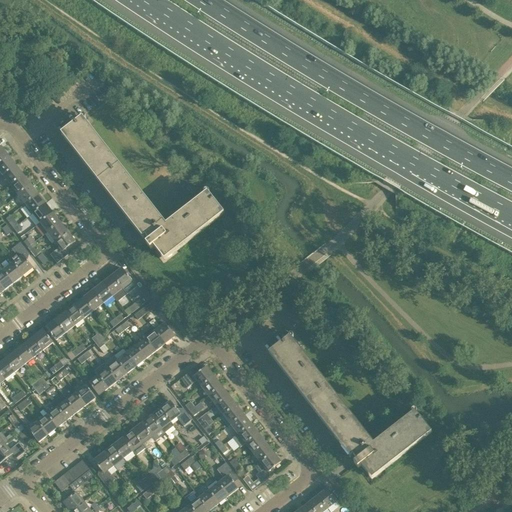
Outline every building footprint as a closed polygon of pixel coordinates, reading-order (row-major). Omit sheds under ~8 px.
[(224,215),(209,195),(206,197),(205,196),(166,226),(85,121),(83,123),(81,120),(62,135),(143,239),(145,237),(149,242),(150,242),(146,245),(150,250),(153,247),(164,261),(224,215)] [(0,162),(8,156),(1,147),(0,147),(0,162)] [(8,156),(0,162),(0,172),(3,176),(16,166),(8,156)] [(16,166),(3,176),(10,185),(23,175),(16,166)] [(23,175),(10,185),(17,195),(31,185),(23,175)] [(31,185),(17,195),(25,204),(38,194),(31,185)] [(38,194),(25,204),(32,214),(45,204),(38,194)] [(45,204),(32,214),(39,223),(53,213),(45,204)] [(53,213),(39,223),(47,233),(60,222),(53,213)] [(9,223),(13,229),(18,225),(14,220),(9,223)] [(60,222),(47,233),(54,242),(67,232),(60,222)] [(22,230),(18,225),(13,229),(17,234),(22,230)] [(12,232),(7,226),(2,229),(7,236),(12,232)] [(75,242),(67,232),(54,242),(59,248),(50,255),(57,264),(68,255),(64,250),(75,242)] [(24,242),(28,248),(33,244),(29,239),(24,242)] [(18,258),(12,263),(22,277),(33,269),(24,258),(29,254),(20,243),(12,250),(18,258)] [(33,244),(28,248),(35,258),(41,252),(34,243),(33,244)] [(3,271),(13,284),(22,277),(12,263),(3,271)] [(112,276),(122,289),(132,282),(121,268),(112,276)] [(0,272),(0,286),(3,291),(13,284),(3,271),(0,272)] [(102,283),(113,296),(122,289),(112,276),(102,283)] [(93,290),(103,304),(113,296),(102,283),(93,290)] [(152,297),(144,287),(139,291),(147,301),(152,297)] [(83,298),(94,311),(103,304),(93,290),(83,298)] [(74,305),(84,319),(94,311),(83,298),(74,305)] [(134,304),(137,309),(143,305),(139,300),(134,304)] [(162,311),(154,300),(149,304),(157,314),(162,311)] [(129,308),(132,313),(137,309),(134,304),(129,308)] [(64,313),(75,326),(84,319),(74,305),(64,313)] [(148,312),(145,307),(139,311),(143,316),(148,312)] [(139,311),(134,316),(138,320),(143,316),(139,311)] [(55,320),(65,333),(75,326),(64,313),(55,320)] [(115,319),(119,324),(124,320),(120,315),(115,319)] [(110,323),(113,328),(119,324),(115,319),(110,323)] [(45,328),(56,341),(65,333),(55,320),(45,328)] [(161,326),(155,331),(165,344),(175,337),(161,320),(158,322),(161,326)] [(120,326),(124,331),(129,327),(126,322),(120,326)] [(120,326),(115,330),(119,335),(124,331),(120,326)] [(142,334),(145,338),(156,352),(165,344),(155,331),(152,327),(142,334)] [(33,337),(43,351),(53,343),(42,330),(33,337)] [(101,340),(106,336),(102,331),(97,335),(101,340)] [(92,339),(94,343),(95,344),(101,340),(97,335),(92,339)] [(101,340),(104,344),(110,340),(106,336),(101,340)] [(23,345),(34,358),(43,351),(33,337),(23,345)] [(142,353),(146,359),(156,352),(145,338),(136,346),(142,353)] [(372,480),(431,433),(416,414),(414,416),(412,414),(373,444),(292,340),(290,341),(288,339),(269,354),(350,458),(353,456),(356,461),(353,463),(358,468),(361,466),(372,480)] [(101,340),(95,344),(99,349),(104,344),(101,340)] [(81,353),(86,349),(82,344),(77,348),(81,353)] [(14,352),(24,365),(34,358),(23,345),(14,352)] [(126,353),(137,366),(146,359),(142,353),(136,346),(126,353)] [(75,357),(81,353),(77,348),(72,352),(75,357)] [(83,356),(86,360),(92,356),(88,351),(83,356)] [(4,360),(14,373),(24,365),(14,352),(4,360)] [(117,360),(127,374),(137,366),(126,353),(117,360)] [(83,356),(77,360),(81,364),(86,360),(83,356)] [(107,368),(118,381),(127,374),(117,360),(114,356),(104,364),(107,368)] [(0,362),(0,373),(5,380),(14,373),(4,360),(0,362)] [(55,366),(58,371),(64,366),(60,362),(55,366)] [(49,370),(53,375),(58,371),(55,366),(49,370)] [(201,387),(214,376),(206,367),(195,376),(191,371),(181,379),(187,388),(196,381),(201,387)] [(98,375),(108,389),(118,381),(107,368),(98,375)] [(60,373),(64,378),(69,374),(65,369),(60,373)] [(60,373),(55,377),(59,382),(64,378),(60,373)] [(88,383),(99,396),(108,389),(98,375),(88,383)] [(214,376),(201,387),(208,396),(221,386),(214,376)] [(41,387),(46,383),(42,378),(37,382),(41,387)] [(32,386),(34,390),(35,391),(41,387),(37,382),(32,386)] [(41,387),(44,391),(49,387),(46,383),(41,387)] [(47,395),(56,389),(53,385),(45,392),(47,395)] [(96,398),(85,385),(76,393),(86,406),(96,398)] [(221,386),(208,396),(215,406),(228,395),(221,386)] [(41,387),(35,391),(39,395),(44,391),(41,387)] [(17,395),(20,400),(26,396),(22,391),(17,395)] [(86,406),(76,393),(66,400),(77,413),(86,406)] [(15,404),(20,400),(17,395),(12,399),(15,404)] [(228,395),(215,406),(223,415),(236,405),(228,395)] [(22,403),(26,408),(31,403),(28,399),(22,403)] [(77,413),(66,400),(57,407),(67,421),(77,413)] [(160,409),(170,422),(176,418),(183,426),(192,420),(183,409),(178,413),(170,402),(160,409)] [(189,411),(194,407),(190,402),(185,406),(189,411)] [(22,403),(17,407),(21,411),(26,408),(22,403)] [(236,405),(223,415),(230,425),(243,414),(236,405)] [(67,421),(57,407),(47,415),(57,428),(67,421)] [(198,413),(194,407),(189,411),(193,417),(198,413)] [(174,427),(170,422),(160,409),(151,417),(161,430),(164,434),(174,427)] [(243,414),(230,425),(238,434),(251,424),(243,414)] [(16,420),(13,415),(8,419),(12,424),(16,420)] [(57,428),(47,415),(37,422),(48,436),(57,428)] [(141,424),(151,437),(161,430),(151,417),(141,424)] [(16,420),(12,424),(16,429),(21,426),(16,420)] [(205,421),(200,425),(204,430),(209,426),(205,421)] [(48,436),(37,422),(28,430),(38,443),(48,436)] [(132,431),(142,444),(151,437),(141,424),(132,431)] [(251,424),(238,434),(245,444),(258,433),(251,424)] [(213,432),(209,426),(204,430),(208,436),(213,432)] [(18,434),(22,440),(28,435),(24,430),(18,434)] [(122,439),(132,452),(142,444),(132,431),(122,439)] [(258,433),(245,444),(252,453),(266,443),(258,433)] [(204,437),(199,441),(202,445),(207,441),(204,437)] [(113,446),(123,459),(132,452),(122,439),(113,446)] [(219,450),(224,446),(220,440),(215,444),(219,450)] [(10,450),(5,444),(0,448),(0,464),(11,456),(14,461),(25,452),(19,443),(10,450)] [(266,443),(252,453),(260,463),(273,453),(266,443)] [(177,449),(181,453),(186,449),(182,445),(177,449)] [(103,454),(113,467),(123,459),(113,446),(103,454)] [(228,451),(224,446),(219,450),(223,455),(228,451)] [(180,454),(184,459),(189,455),(185,450),(180,454)] [(273,453),(260,463),(265,469),(256,476),(259,480),(262,484),(273,476),(269,471),(281,462),(273,453)] [(113,467),(103,454),(94,461),(102,472),(98,476),(106,487),(115,480),(108,471),(113,467)] [(175,458),(179,463),(184,459),(180,454),(175,458)] [(186,462),(189,466),(195,462),(191,457),(186,462)] [(233,468),(238,464),(234,459),(229,463),(233,468)] [(89,470),(82,461),(78,465),(85,474),(89,470)] [(193,469),(199,465),(196,461),(191,466),(193,469)] [(186,462),(181,466),(184,470),(189,466),(186,462)] [(224,479),(218,483),(228,496),(238,489),(230,478),(234,474),(226,463),(217,470),(224,479)] [(242,469),(238,464),(233,468),(237,474),(242,469)] [(85,474),(78,465),(73,468),(80,478),(85,474)] [(166,475),(171,471),(167,466),(162,470),(166,475)] [(68,472),(76,481),(80,478),(73,468),(68,472)] [(93,476),(89,470),(85,474),(80,478),(76,481),(71,485),(69,486),(74,491),(93,476)] [(157,474),(160,478),(161,479),(166,475),(162,470),(157,474)] [(166,475),(170,480),(175,476),(171,471),(166,475)] [(76,481),(68,472),(64,475),(71,485),(76,481)] [(71,485),(64,475),(59,479),(67,488),(69,486),(71,485)] [(166,475),(161,479),(164,484),(170,480),(166,475)] [(152,476),(142,484),(146,489),(156,481),(152,476)] [(67,488),(59,479),(54,483),(62,492),(67,488)] [(253,492),(262,484),(259,480),(253,484),(251,481),(247,484),(253,492)] [(219,504),(228,496),(218,483),(208,491),(219,504)] [(137,488),(141,493),(146,489),(142,484),(137,488)] [(147,491),(151,496),(157,491),(153,487),(147,491)] [(327,489),(317,497),(327,509),(337,502),(327,489)] [(147,491),(143,495),(146,500),(151,496),(147,491)] [(209,511),(219,504),(208,491),(199,498),(209,511)] [(63,503),(70,511),(71,511),(84,502),(76,492),(63,503)] [(313,511),(324,511),(327,509),(317,497),(308,504),(313,511)] [(194,511),(208,511),(209,511),(199,498),(190,506),(194,511)] [(71,511),(90,511),(91,511),(84,502),(71,511)]
